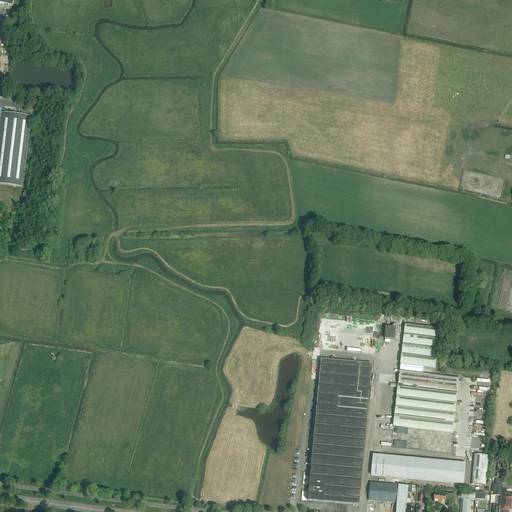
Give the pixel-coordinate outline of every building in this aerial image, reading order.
[(32,117),(1,113),(0,123),(0,184),(23,188),(32,117)] [(423,367),(436,368),(440,328),(406,324),(401,364),(423,367)] [(386,327),(385,339),(395,340),(397,328),(386,327)] [(321,359),(308,500),(359,505),(372,364),(321,359)] [(399,385),(457,392),(459,377),(435,374),(422,373),(400,370),(399,385)] [(398,386),(394,426),(453,433),(458,393),(398,386)] [(374,454),(371,483),(386,484),(386,476),(464,484),(466,464),(374,454)] [(489,457),(474,456),(471,486),(486,487),(489,457)] [(408,493),(409,487),(371,483),(369,501),(397,504),(396,511),(405,511),(406,505),(407,505),(408,493)] [(447,494),(438,493),(435,492),(434,502),(448,503),(448,504),(455,504),(456,494),(447,493),(447,494)] [(460,511),(470,511),(471,500),(475,500),(475,499),(476,493),(462,492),(460,511)] [(501,507),(500,511),(508,511),(509,509),(511,508),(511,497),(501,496),(500,504),(500,507),(501,507)]
